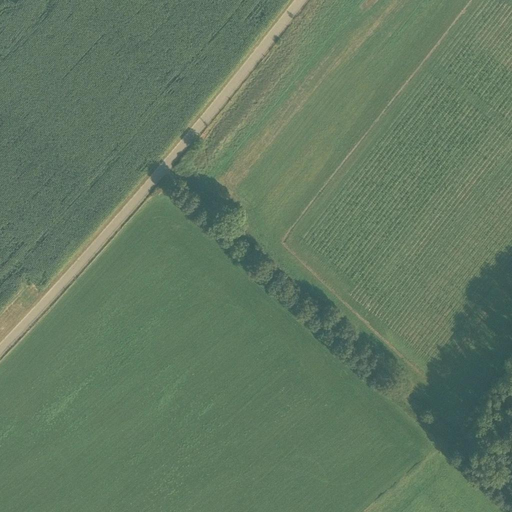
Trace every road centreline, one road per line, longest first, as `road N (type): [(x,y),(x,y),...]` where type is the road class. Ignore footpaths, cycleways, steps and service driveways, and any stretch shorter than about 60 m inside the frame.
road 1 (unclassified): [(0,349),(301,0)]
road 2 (track): [(453,439),(163,169)]
